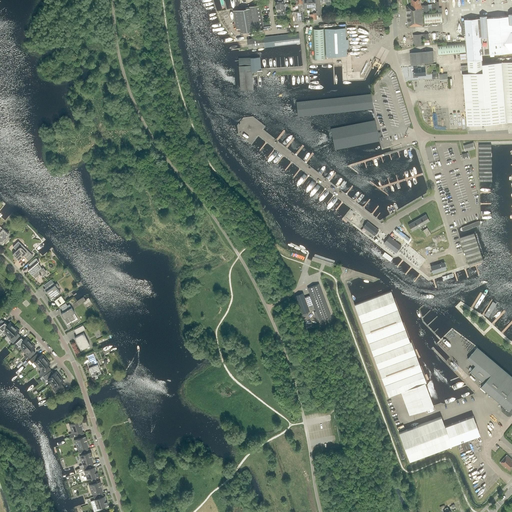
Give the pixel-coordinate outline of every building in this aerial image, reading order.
[(282,14),(286,14),(285,9),(284,9),(284,4),(285,4),(284,0),(275,0),(276,5),(276,6),(276,8),(276,10),(281,9),(282,14)] [(408,27),(423,26),(422,5),(421,5),(420,0),(411,0),(412,6),(407,6),(408,27)] [(435,10),(435,3),(431,4),(423,5),(424,11),(435,10)] [(249,7),(249,8),(233,11),(236,29),(240,28),(241,33),(253,31),(253,30),(258,29),(264,28),(264,27),(263,23),(263,21),(260,5),(249,7)] [(424,12),(425,24),(443,22),(442,11),(438,11),(424,12)] [(468,65),(461,66),(462,74),(463,74),(483,72),(482,63),(482,54),(511,52),(511,31),(511,32),(510,24),(511,24),(511,13),(509,14),(510,16),(488,18),(488,16),(481,16),(481,19),(465,20),(468,65)] [(270,20),(263,21),(263,23),(264,27),(264,28),(264,30),(267,29),(267,28),(271,27),(270,20)] [(324,28),(313,29),(314,60),(325,59),(324,28)] [(346,56),(346,49),(348,49),(348,40),(346,40),(345,28),(325,29),(326,57),(346,56)] [(299,33),(247,39),(249,47),(264,46),(264,47),(300,43),(299,33)] [(423,45),(423,40),(425,39),(429,39),(429,33),(413,35),(414,46),(423,45)] [(439,55),(466,53),(465,42),(438,44),(439,55)] [(410,53),(411,65),(418,64),(422,64),(422,63),(425,63),(434,62),(433,51),(410,53)] [(239,59),(240,72),(241,90),(253,90),(252,77),(252,71),(260,71),(260,69),(260,58),(239,59)] [(511,121),(511,61),(502,62),(502,61),(502,62),(482,63),(483,72),(463,74),(467,125),(507,122),(507,123),(507,122),(511,121)] [(426,75),(425,67),(425,63),(422,63),(422,64),(418,64),(418,68),(414,68),(415,72),(413,72),(413,78),(419,77),(418,76),(426,75)] [(297,102),(298,117),(373,109),(371,94),(297,102)] [(336,150),(379,141),(375,120),(331,129),(336,150)] [(465,151),(475,148),(473,143),(464,145),(465,151)] [(426,214),(417,219),(421,226),(430,221),(426,214)] [(421,226),(417,219),(408,225),(412,231),(421,226)] [(374,236),(378,230),(367,222),(363,227),(374,236)] [(0,242),(2,244),(2,243),(3,241),(5,243),(6,243),(10,238),(10,237),(10,238),(5,233),(7,232),(0,226),(0,242)] [(426,237),(430,234),(427,228),(422,231),(426,237)] [(460,238),(462,242),(476,238),(474,233),(460,238)] [(396,252),(398,249),(401,246),(389,237),(384,243),(396,252)] [(477,242),(476,238),(462,242),(463,247),(477,242)] [(17,250),(13,254),(19,260),(23,255),(29,260),(32,257),(30,254),(31,253),(18,241),(13,247),(17,250)] [(465,252),(479,247),(477,242),(463,247),(465,252)] [(481,253),(479,247),(465,252),(466,257),(481,253)] [(414,250),(403,256),(405,259),(416,253),(414,250)] [(468,262),(482,257),(481,253),(466,257),(468,262)] [(469,266),(484,261),(482,257),(468,262),(469,266)] [(39,261),(36,258),(29,264),(31,267),(28,270),(29,270),(35,278),(40,274),(41,275),(42,276),(46,272),(43,268),(42,269),(40,267),(41,267),(37,263),(39,261)] [(433,273),(446,269),(444,262),(431,267),(433,273)] [(53,282),(46,287),(48,290),(46,292),(50,298),(53,296),(54,297),(61,292),(58,288),(60,287),(57,283),(55,285),(53,282)] [(319,284),(308,288),(319,320),(331,316),(319,284)] [(391,291),(355,305),(354,305),(389,397),(401,392),(409,415),(434,406),(433,406),(425,383),(426,382),(411,342),(410,342),(391,291)] [(302,294),(296,297),(297,300),(302,314),(315,309),(310,295),(304,298),(302,294)] [(59,307),(67,301),(64,295),(55,301),(59,307)] [(75,313),(70,304),(68,305),(66,303),(60,306),(62,309),(64,312),(61,314),(67,324),(76,319),(73,314),(75,313)] [(7,335),(14,327),(10,322),(8,325),(3,321),(0,326),(0,332),(1,333),(3,331),(7,335)] [(74,330),(76,334),(85,329),(83,325),(74,330)] [(19,331),(14,327),(7,335),(11,339),(10,339),(14,342),(20,335),(17,333),(19,331)] [(84,333),(75,337),(81,350),(90,345),(84,333)] [(23,350),(31,342),(26,338),(24,340),(22,337),(13,346),(14,347),(16,349),(18,347),(19,346),(23,350)] [(35,347),(31,342),(23,350),(27,354),(28,353),(30,356),(35,352),(33,349),(35,347)] [(511,414),(511,413),(511,376),(477,348),(468,359),(476,366),(471,372),(484,383),(481,387),(503,405),(501,407),(501,409),(508,415),(510,415),(511,414)] [(90,362),(87,363),(89,369),(90,368),(95,379),(98,377),(97,375),(98,374),(101,372),(100,370),(99,367),(100,367),(98,361),(97,361),(94,355),(93,353),(87,356),(88,357),(90,362)] [(37,366),(46,359),(42,354),(39,356),(37,354),(29,360),(32,363),(34,362),(37,366)] [(50,364),(46,359),(37,366),(41,371),(42,372),(39,375),(41,377),(51,369),(48,366),(50,364)] [(51,383),(60,377),(56,372),(53,373),(51,371),(43,377),(46,380),(48,379),(51,383)] [(64,382),(60,377),(51,383),(54,388),(53,389),(55,392),(61,390),(65,388),(61,384),(64,382)] [(480,435),(473,416),(445,427),(441,417),(399,433),(409,461),(457,444),(480,435)] [(83,430),(80,421),(70,424),(73,433),(69,434),(70,438),(82,434),(81,430),(83,430)] [(86,436),(75,440),(79,452),(82,452),(87,450),(86,446),(89,445),(86,436)] [(83,454),(80,455),(84,467),(92,465),(91,462),(94,461),(91,452),(88,453),(87,450),(82,452),(83,454)] [(510,470),(511,468),(511,460),(511,461),(511,460),(511,459),(507,455),(500,463),(506,468),(506,467),(510,470)] [(80,468),(77,469),(78,473),(84,471),(85,470),(88,479),(98,476),(95,467),(93,468),(92,465),(84,467),(83,467),(80,468)] [(100,481),(90,485),(94,497),(101,494),(100,491),(103,490),(100,481)] [(94,500),(90,501),(94,511),(103,509),(102,507),(108,505),(105,496),(102,497),(101,494),(94,497),(94,500)]
